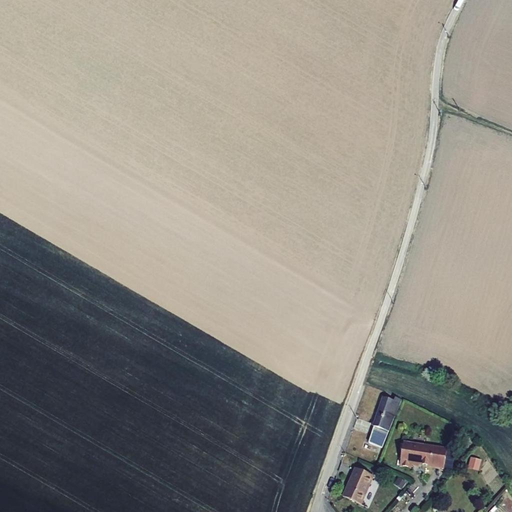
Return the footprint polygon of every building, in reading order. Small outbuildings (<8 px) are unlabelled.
[(385,453),(404,404),(399,402),(397,405),(389,402),(371,447),(385,453)] [(450,472),(451,461),(447,461),(448,451),(408,445),(405,470),(416,471),(417,467),(450,472)] [(479,471),(480,460),(470,458),(468,469),(479,471)] [(376,480),(362,474),(350,503),(365,509),(368,511),(380,482),(376,480)] [(504,498),(493,511),(501,511),(509,502),(504,498)]
